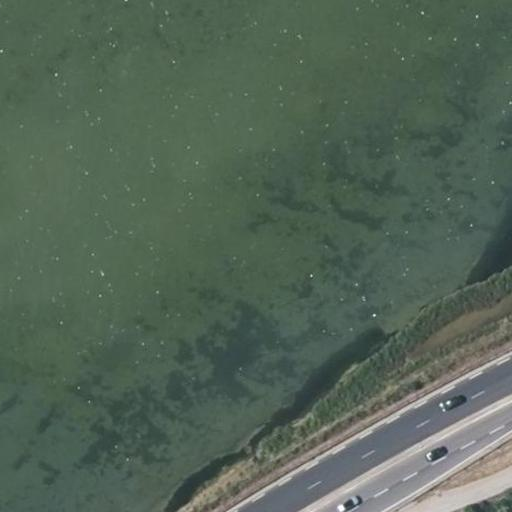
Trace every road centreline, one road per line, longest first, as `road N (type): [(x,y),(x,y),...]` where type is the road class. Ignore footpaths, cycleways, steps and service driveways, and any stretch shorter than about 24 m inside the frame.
road 1 (primary): [(511,380),(268,511)]
road 2 (primary): [(337,511),(511,414)]
